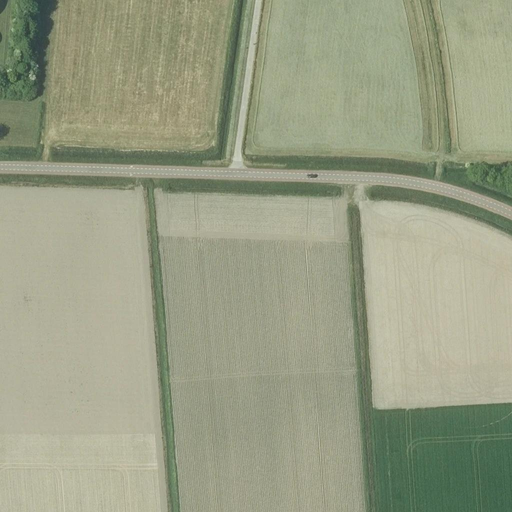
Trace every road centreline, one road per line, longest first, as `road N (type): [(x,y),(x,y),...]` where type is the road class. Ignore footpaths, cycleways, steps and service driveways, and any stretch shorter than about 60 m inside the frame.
road 1 (tertiary): [(511,215),(452,191),(377,178),(0,165)]
road 2 (track): [(417,0),(434,90),(434,187)]
